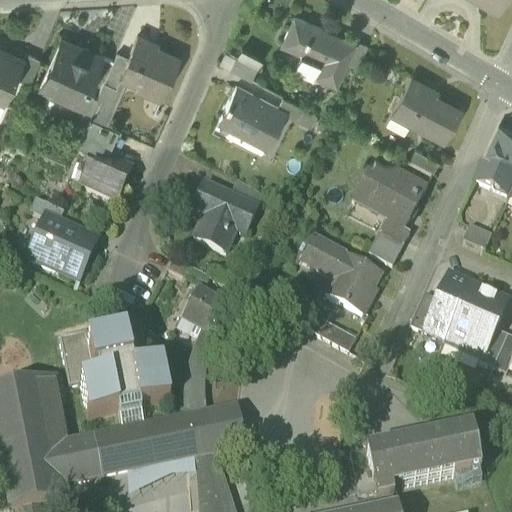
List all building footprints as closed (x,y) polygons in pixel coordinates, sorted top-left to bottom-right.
[(281,47),(301,56),(302,54),(322,63),(314,80),(336,89),(346,66),(354,48),(353,48),(328,37),(329,35),(294,20),(281,47)] [(124,81),(163,98),(180,60),(148,46),(150,43),(137,37),(127,59),(119,79),(121,80),(124,81)] [(73,106),(79,109),(85,95),(102,58),(62,40),(39,91),(73,106)] [(346,66),(357,71),(367,49),(355,43),(353,48),(354,48),(346,66)] [(0,102),(5,105),(16,80),(24,60),(22,59),(0,49),(0,102)] [(236,61),(245,65),(255,71),(260,61),(242,51),(236,61)] [(16,80),(29,85),(40,61),(24,54),(22,59),(24,60),(16,80)] [(104,85),(116,90),(121,80),(119,79),(127,59),(117,54),(104,85)] [(294,71),(314,80),(322,63),(302,54),(301,56),(294,71)] [(221,66),(240,76),(245,65),(236,61),(226,55),(221,66)] [(249,81),(255,71),(245,65),(240,76),(249,81)] [(391,115),(443,143),(460,112),(424,93),(427,88),(411,79),(391,115)] [(88,120),(103,127),(124,81),(121,80),(116,90),(104,85),(97,100),(88,120)] [(265,149),(268,150),(285,116),(286,114),(276,109),(235,87),(224,108),(225,108),(218,123),(254,143),(257,138),(268,144),(265,149)] [(62,129),(80,137),(88,120),(97,100),(85,95),(79,109),(73,106),(62,129)] [(285,116),(297,122),(303,111),(282,99),(276,109),(286,114),(285,116)] [(103,127),(88,120),(80,137),(75,148),(86,152),(95,156),(106,161),(118,134),(103,127)] [(500,189),(511,194),(511,190),(511,133),(499,128),(490,148),(492,154),(491,157),(485,159),(474,184),(491,192),(500,189)] [(407,166),(431,179),(439,164),(415,151),(407,166)] [(95,156),(86,152),(80,166),(89,170),(95,156)] [(82,188),(117,203),(131,172),(106,161),(95,156),(89,170),(82,188)] [(385,226),(401,234),(402,231),(425,190),(375,163),(356,199),(389,218),(386,223),(385,226)] [(192,242),(226,257),(239,226),(250,231),(259,210),(258,210),(232,198),(204,186),(192,213),(203,218),(192,242)] [(232,198),(258,210),(263,199),(237,186),(232,198)] [(353,204),(386,223),(389,218),(356,199),(353,204)] [(47,222),(59,228),(64,217),(48,210),(35,204),(29,217),(46,225),(47,222)] [(28,261),(79,284),(96,244),(59,228),(47,222),(46,225),(38,242),(36,242),(28,261)] [(385,226),(378,238),(401,250),(409,235),(402,231),(401,234),(385,226)] [(463,244),(484,254),(485,251),(491,238),(470,228),(463,244)] [(324,298),(362,318),(371,301),(367,300),(380,276),(310,238),(301,255),(300,254),(299,257),(336,277),(332,284),(324,298)] [(391,269),(401,250),(378,238),(368,257),(391,269)] [(295,264),(332,284),(336,277),(299,257),(295,264)] [(167,273),(187,283),(193,273),(172,262),(167,273)] [(437,302),(423,335),(444,344),(470,286),(449,276),(437,302)] [(482,356),(483,357),(494,333),(502,315),(497,312),(494,305),(497,298),(495,297),(495,296),(494,292),(488,290),(484,292),(470,286),(444,344),(463,353),(469,351),(482,356)] [(203,336),(218,344),(234,313),(197,293),(180,324),(203,336)] [(437,302),(425,297),(410,329),(423,335),(437,302)] [(313,337),(348,356),(355,342),(321,323),(313,337)] [(511,340),(507,338),(494,333),(483,357),(482,356),(478,366),(492,372),(492,371),(506,377),(508,372),(511,363),(511,340)] [(68,389),(80,387),(80,385),(98,381),(96,374),(93,374),(86,344),(88,343),(86,334),(58,340),(68,389)] [(125,335),(88,343),(86,344),(93,374),(96,374),(98,381),(80,385),(80,387),(88,423),(118,417),(139,412),(169,406),(161,368),(133,374),(125,335)] [(192,421),(207,418),(204,403),(206,369),(218,344),(203,336),(190,364),(185,395),(186,422),(192,421)] [(0,391),(0,469),(8,511),(10,511),(62,502),(60,490),(100,482),(93,443),(68,448),(54,380),(0,391)] [(143,432),(139,412),(118,417),(122,436),(143,432)] [(207,418),(192,421),(200,461),(215,458),(244,451),(236,412),(207,418)] [(186,422),(143,432),(122,436),(93,443),(100,482),(196,462),(200,461),(192,421),(186,422)] [(373,496),(374,503),(392,499),(391,492),(479,473),(470,432),(348,458),(357,500),(373,496)] [(232,511),(215,458),(200,461),(196,462),(198,492),(210,489),(215,511),(232,511)] [(215,511),(210,489),(198,492),(199,511),(215,511)]
